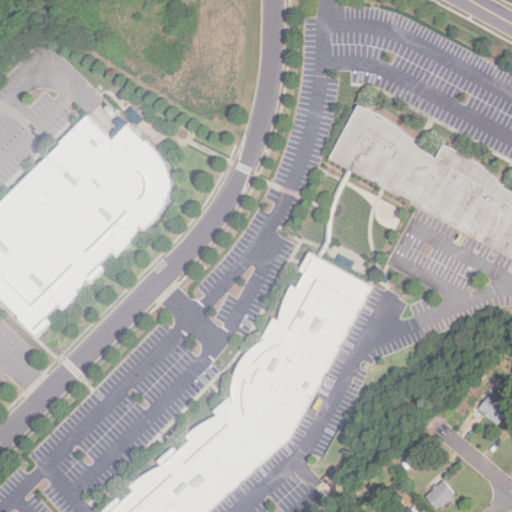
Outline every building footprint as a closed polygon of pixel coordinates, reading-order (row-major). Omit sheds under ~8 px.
[(511,256),(385,187),(353,170),(332,159),(363,105),(375,111),(392,120),(407,132),(425,150),(441,159),(448,145),(466,154),(482,163),(496,175),(505,185),(510,190),(511,190),(511,256)] [(0,207),(19,188),(71,132),(87,116),(113,142),(127,125),(158,151),(169,161),(174,179),(174,193),(170,207),(148,232),(142,229),(138,237),(125,256),(121,260),(116,254),(106,265),(112,270),(97,285),(91,281),(85,293),(78,303),(70,311),(65,307),(55,319),(60,324),(44,339),(27,321),(0,294),(0,207)] [(386,205),(399,211),(401,214),(400,218),(397,224),(386,218),(384,216),(384,211),(386,205)] [(116,511),(110,504),(115,500),(172,450),(228,401),(232,398),(269,331),(306,266),(313,252),(323,257),(376,284),(303,431),(209,511),(116,511)] [(500,426),(480,410),(491,397),(510,413),(500,426)] [(439,511),(428,498),(445,482),(457,494),(439,511)]
